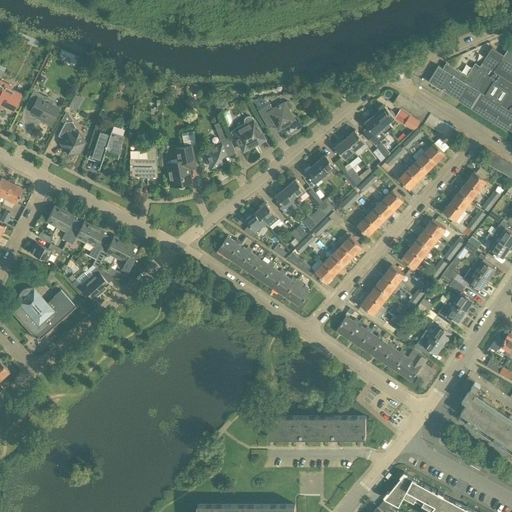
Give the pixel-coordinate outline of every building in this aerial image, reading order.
[(439,65),(429,81),(507,130),(507,129),(511,131),(511,42),(504,55),(493,48),(493,47),(481,66),(476,63),(468,76),(447,63),(444,68),(439,65)] [(0,105),(3,107),(4,105),(12,109),(11,108),(19,94),(20,94),(11,89),(12,87),(0,80),(0,105)] [(37,117),(42,119),(50,124),(58,108),(42,100),(43,96),(33,91),(28,100),(34,103),(30,111),(38,114),(37,117)] [(404,97),(399,94),(393,103),(398,106),(404,97)] [(404,97),(398,106),(402,109),(408,100),(404,97)] [(413,103),(408,100),(402,109),(407,112),(413,103)] [(71,101),(68,107),(75,111),(79,104),(71,101)] [(287,101),(284,102),(272,109),(270,104),(258,111),(266,125),(273,121),(278,130),(294,121),(288,109),(291,107),(291,105),(289,101),(287,101)] [(418,106),(413,103),(407,112),(412,115),(418,106)] [(375,114),(388,131),(393,127),(389,122),(395,118),(385,106),(375,114)] [(422,109),(418,106),(412,115),(416,118),(422,109)] [(422,109),(416,118),(421,121),(427,112),(422,109)] [(73,131),(75,127),(66,113),(62,120),(65,122),(58,135),(64,137),(60,143),(67,154),(79,153),(85,142),(78,131),(73,131)] [(435,117),(430,113),(424,123),(429,126),(435,117)] [(365,122),(368,126),(363,130),(375,145),(380,140),(385,136),(384,134),(388,131),(375,114),(365,122)] [(404,124),(413,129),(417,126),(420,121),(410,115),(404,124)] [(245,124),(246,126),(233,134),(242,151),(251,146),(251,145),(255,143),(264,138),(253,119),(252,117),(250,116),(247,116),(245,117),(244,119),(244,122),(245,124)] [(435,117),(429,126),(434,129),(440,119),(435,117)] [(440,119),(434,129),(438,132),(444,122),(440,119)] [(226,138),(219,121),(213,123),(220,141),(226,138)] [(449,125),(444,122),(438,132),(443,135),(449,125)] [(449,125),(443,135),(448,138),(454,128),(449,125)] [(410,136),(415,141),(423,134),(418,128),(410,136)] [(454,128),(448,138),(453,141),(459,131),(454,128)] [(109,135),(99,132),(91,157),(101,160),(102,160),(105,151),(118,155),(117,159),(118,159),(121,148),(120,147),(123,136),(122,138),(110,134),(112,130),(111,130),(109,135)] [(355,130),(345,138),(358,155),(363,151),(359,146),(365,142),(355,130)] [(415,141),(410,136),(403,143),(408,149),(415,141)] [(441,136),(437,139),(446,148),(450,145),(441,136)] [(358,155),(345,138),(335,146),(345,158),(349,163),(358,155)] [(377,148),(385,157),(391,151),(385,143),(383,143),(380,140),(375,145),(378,148),(377,148)] [(426,145),(422,148),(437,162),(446,153),(434,142),(429,148),(426,145)] [(204,150),(206,155),(204,156),(207,163),(209,162),(211,168),(222,163),(220,157),(226,155),(222,143),(215,146),(214,144),(207,147),(208,149),(204,150)] [(130,150),(130,159),(130,176),(157,176),(156,145),(147,145),(147,150),(130,150)] [(185,185),(185,183),(190,182),(189,174),(188,174),(187,168),(194,166),(190,146),(176,148),(179,162),(167,164),(169,172),(167,172),(169,180),(170,180),(171,185),(176,184),(177,186),(179,188),(181,188),(183,187),(185,185)] [(400,146),(392,153),(397,159),(405,151),(400,146)] [(385,157),(377,148),(373,152),(381,161),(385,157)] [(418,152),(421,155),(417,160),(428,171),(437,162),(422,148),(418,152)] [(491,152),(485,161),(490,165),(496,155),(491,152)] [(397,159),(392,153),(385,161),(390,166),(397,159)] [(326,154),(315,163),(324,175),(325,174),(329,178),(334,174),(330,170),(335,166),(326,154)] [(501,158),(496,155),(490,165),(495,168),(501,158)] [(506,161),(501,158),(495,168),(499,171),(506,161)] [(428,171),(417,160),(408,169),(419,180),(428,171)] [(510,164),(506,161),(499,171),(504,174),(510,164)] [(324,175),(315,163),(305,171),(315,183),(324,175)] [(352,167),(347,171),(358,184),(362,179),(352,167)] [(419,180),(408,169),(399,178),(410,189),(419,180)] [(358,184),(347,171),(342,175),(353,188),(358,184)] [(487,189),(483,186),(488,181),(475,171),(467,181),(483,193),(487,189)] [(365,180),(371,185),(378,177),(373,172),(365,180)] [(0,194),(4,197),(12,182),(1,177),(0,178),(0,194)] [(296,178),(285,187),(295,199),(295,198),(305,190),(296,178)] [(371,185),(365,180),(358,187),(363,192),(371,185)] [(483,193),(467,181),(460,191),(472,200),(479,191),(483,194),(483,193)] [(12,182),(4,197),(16,203),(23,188),(12,182)] [(295,199),(285,187),(275,195),(279,200),(276,203),(282,210),(285,208),(285,207),(291,202),(296,208),(301,205),(295,198),(295,199)] [(384,198),(395,209),(404,200),(393,189),(384,198)] [(348,197),(353,202),(360,195),(355,190),(348,197)] [(488,198),(494,202),(501,194),(495,190),(488,198)] [(472,200),(460,191),(452,200),(464,210),(472,200)] [(323,201),(330,211),(338,203),(331,195),(323,201)] [(353,202),(348,197),(340,205),(345,210),(353,202)] [(384,198),(375,207),(386,218),(395,209),(384,198)] [(494,202),(488,198),(482,206),(488,211),(494,202)] [(464,210),(452,200),(444,210),(456,220),(464,210)] [(330,211),(323,201),(318,205),(326,215),(330,211)] [(279,219),(275,215),(266,203),(256,211),(265,223),(269,227),(279,219)] [(56,226),(64,210),(54,205),(46,221),(56,226)] [(375,207),(370,212),(365,207),(361,211),(366,216),(377,226),(386,218),(375,207)] [(473,217),(479,222),(485,214),(479,209),(473,217)] [(0,220),(6,223),(11,213),(4,210),(0,218),(0,220)] [(74,215),(64,210),(56,226),(65,231),(62,239),(67,241),(73,230),(68,227),(74,215)] [(245,219),(250,224),(245,228),(244,231),(254,237),(257,233),(256,231),(265,223),(256,211),(245,219)] [(328,216),(320,224),(325,229),(334,221),(328,216)] [(377,226),(366,216),(357,224),(368,236),(377,226)] [(479,222),(473,217),(466,226),(473,231),(479,222)] [(433,218),(426,228),(439,238),(447,228),(433,218)] [(504,218),(493,234),(511,246),(511,244),(511,223),(507,220),(504,218)] [(78,232),(73,230),(67,241),(72,244),(76,237),(85,242),(94,225),(84,220),(78,232)] [(299,224),(295,228),(303,237),(307,233),(299,224)] [(325,229),(320,224),(313,230),(318,236),(319,236),(322,239),(329,233),(325,229)] [(104,230),(94,225),(85,242),(93,246),(89,255),(96,258),(97,256),(102,245),(97,242),(104,230)] [(303,237),(295,228),(290,232),(298,242),(303,237)] [(426,228),(418,238),(431,248),(439,238),(426,228)] [(56,239),(52,237),(41,231),(38,237),(50,243),(54,245),(56,239)] [(493,234),(489,232),(486,238),(494,243),(491,249),(503,257),(511,246),(493,234)] [(310,233),(303,241),(308,246),(316,238),(310,233)] [(108,248),(102,245),(97,256),(102,259),(106,252),(115,257),(124,240),(114,235),(108,248)] [(350,235),(341,244),(353,256),(362,247),(350,235)] [(236,238),(234,240),(227,236),(217,250),(218,251),(219,249),(224,253),(223,254),(229,258),(230,257),(239,244),(241,241),(236,238)] [(468,241),(478,248),(481,243),(471,236),(468,241)] [(418,238),(410,248),(423,258),(431,248),(418,238)] [(450,247),(456,252),(462,243),(456,239),(450,247)] [(133,245),(124,240),(115,257),(120,259),(116,267),(127,272),(136,257),(129,253),(133,245)] [(308,246),(303,241),(295,248),(300,253),(308,246)] [(478,248),(468,241),(464,246),(465,246),(469,249),(475,253),(478,248)] [(50,243),(48,248),(35,242),(30,252),(47,261),(52,251),(59,254),(62,249),(54,245),(50,243)] [(250,251),(239,244),(230,257),(234,260),(233,261),(240,266),(241,264),(250,251)] [(341,244),(333,253),(344,265),(353,256),(341,244)] [(287,252),(276,245),(273,250),(282,256),(287,252)] [(463,259),(469,249),(465,246),(458,256),(463,259)] [(456,252),(450,247),(444,255),(449,260),(456,252)] [(423,258),(410,248),(402,258),(416,268),(423,258)] [(250,251),(241,264),(246,267),(245,269),(251,274),(252,272),(261,259),(250,251)] [(303,258),(292,251),(287,259),(298,266),(303,258)] [(333,253),(324,262),(336,274),(344,265),(333,253)] [(471,266),(488,278),(496,268),(483,259),(485,256),(480,253),(471,266)] [(444,272),(454,279),(457,274),(453,271),(458,263),(459,264),(462,260),(456,256),(453,260),(447,267),(444,272)] [(441,258),(435,267),(441,271),(447,263),(441,258)] [(268,263),(261,259),(252,272),(257,275),(256,277),(263,281),(264,280),(273,267),(274,264),(270,261),(268,263)] [(336,274),(324,262),(315,271),(327,283),(336,274)] [(392,264),(385,274),(398,285),(403,288),(406,284),(402,280),(406,275),(392,264)] [(488,278),(471,266),(464,278),(481,289),(488,278)] [(94,274),(89,278),(102,292),(110,285),(101,275),(105,272),(96,267),(91,271),(94,274)] [(273,267),(264,280),(268,283),(267,284),(274,289),(275,287),(284,274),(286,271),(281,269),(279,271),(273,267)] [(441,271),(435,267),(428,275),(434,280),(441,271)] [(454,279),(444,272),(441,277),(450,284),(454,279)] [(291,279),(284,274),(275,287),(279,290),(278,292),(283,296),(294,281),(296,279),(293,277),(291,279)] [(385,274),(377,284),(390,295),(398,285),(385,274)] [(89,278),(81,285),(76,279),(71,283),(80,293),(84,289),(93,299),(102,292),(89,278)] [(294,281),(283,296),(300,307),(310,292),(308,290),(309,287),(305,285),(303,287),(301,286),(303,282),(296,278),(296,279),(294,281)] [(377,284),(369,294),(382,304),(382,305),(384,307),(387,303),(385,301),(390,295),(377,284)] [(18,301),(18,302),(10,309),(30,332),(32,330),(34,331),(35,330),(37,333),(40,330),(42,332),(43,330),(44,331),(73,305),(74,305),(60,290),(53,297),(46,303),(33,288),(32,288),(30,287),(29,287),(28,287),(26,288),(25,288),(24,289),(23,289),(22,290),(21,291),(20,292),(19,293),(19,294),(18,296),(18,297),(18,298),(18,299),(18,300),(18,301)] [(418,288),(412,296),(418,301),(424,292),(418,288)] [(449,298),(467,310),(474,300),(461,291),(456,288),(449,298)] [(382,304),(369,294),(361,304),(374,314),(382,305),(382,304)] [(418,301),(412,296),(405,305),(411,309),(418,301)] [(420,302),(430,309),(433,304),(423,298),(420,302)] [(467,310),(449,298),(449,299),(448,298),(437,314),(451,324),(454,319),(459,322),(467,310)] [(427,314),(430,309),(420,302),(417,307),(427,314)] [(396,316),(402,321),(409,312),(403,308),(396,316)] [(433,319),(426,330),(444,343),(452,332),(447,329),(451,324),(437,314),(433,319)] [(354,320),(347,316),(347,315),(337,330),(338,329),(345,333),(344,334),(349,338),(350,337),(359,323),(360,321),(356,318),(354,320)] [(402,321),(396,316),(390,325),(396,329),(402,321)] [(366,328),(359,323),(350,337),(356,341),(355,342),(360,346),(361,344),(370,331),(372,329),(367,326),(366,328)] [(406,340),(410,335),(400,328),(396,333),(406,340)] [(444,343),(426,330),(415,346),(429,356),(433,350),(437,353),(444,343)] [(377,336),(370,331),(361,344),(367,349),(367,350),(372,353),(373,352),(382,339),(383,337),(379,334),(377,336)] [(505,339),(498,334),(490,346),(496,350),(505,339)] [(511,335),(508,334),(502,346),(506,348),(504,354),(509,356),(511,350),(511,335)] [(389,343),(382,339),(373,352),(379,356),(378,358),(383,361),(384,360),(393,346),(395,344),(391,342),(389,343)] [(405,354),(393,346),(384,360),(395,367),(394,368),(395,369),(396,368),(405,354)] [(408,357),(405,354),(396,368),(402,372),(401,373),(412,380),(427,358),(413,349),(408,357)] [(498,373),(502,366),(490,359),(486,366),(498,373)] [(0,360),(0,379),(9,371),(0,360)] [(502,366),(498,373),(509,379),(511,373),(511,371),(507,369),(502,366)] [(476,382),(474,386),(467,383),(460,400),(461,400),(461,399),(468,404),(462,413),(511,446),(511,418),(483,399),(475,393),(480,385),(476,382)] [(301,415),(269,415),(269,437),(301,437),(301,415)] [(334,437),(334,415),(301,415),(301,437),(334,437)] [(366,437),(366,415),(334,415),(334,437),(366,437)] [(402,477),(397,483),(389,492),(388,491),(384,496),(385,497),(385,498),(399,506),(408,490),(436,504),(428,511),(480,511),(456,501),(444,494),(445,493),(439,490),(439,491),(408,475),(408,473),(405,471),(400,476),(402,477)]
